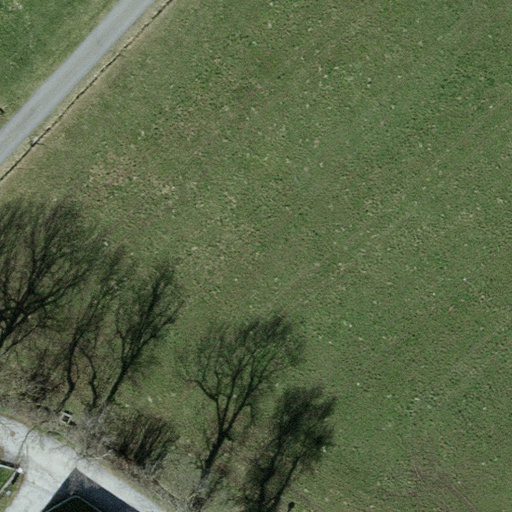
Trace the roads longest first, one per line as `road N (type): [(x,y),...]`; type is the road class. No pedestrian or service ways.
road 1 (unclassified): [(133,0),(0,125)]
road 2 (unclassified): [(114,511),(0,465)]
